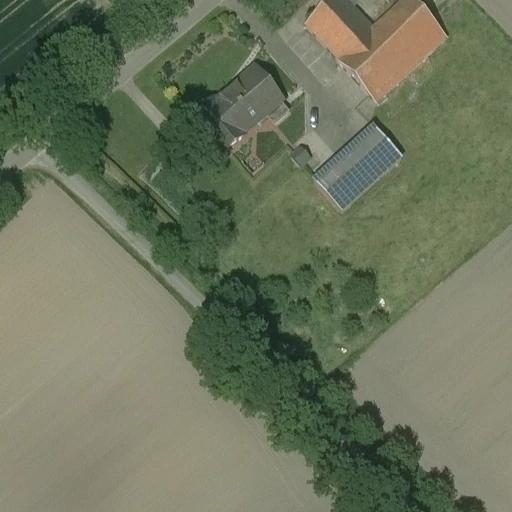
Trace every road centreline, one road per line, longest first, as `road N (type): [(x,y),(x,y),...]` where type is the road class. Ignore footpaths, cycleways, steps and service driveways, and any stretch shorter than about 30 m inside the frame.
road 1 (unclassified): [(35,144),(410,511)]
road 2 (unclassified): [(35,144),(202,0)]
